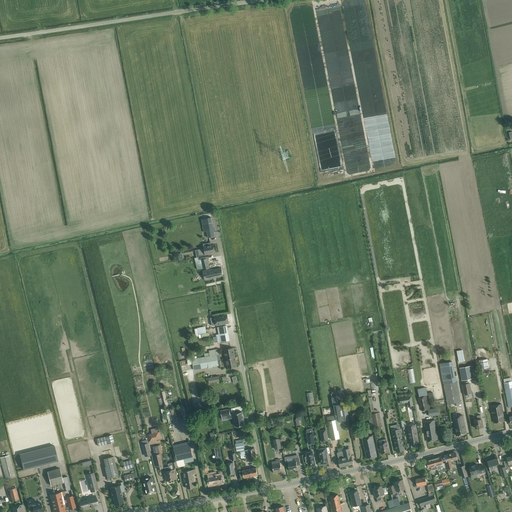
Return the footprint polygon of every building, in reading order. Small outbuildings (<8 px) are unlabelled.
[(214,236),(212,222),(211,217),(201,219),(204,232),(207,232),(208,237),(214,236)] [(205,248),(197,250),(199,256),(200,255),(201,259),(208,257),(207,253),(214,252),(213,244),(204,246),(205,248)] [(198,257),(195,258),(195,261),(197,269),(203,268),(203,269),(210,268),(207,258),(201,260),(199,260),(198,257)] [(205,280),(218,277),(223,276),(221,268),(210,270),(210,269),(203,271),(205,280)] [(227,314),(210,317),(212,325),(228,321),(227,314)] [(217,327),(219,334),(228,332),(227,325),(224,326),(217,327)] [(219,334),(216,335),(218,343),(229,340),(228,332),(219,334)] [(484,340),(476,342),(482,376),(490,374),(484,340)] [(224,349),(226,359),(235,357),(233,348),(224,349)] [(216,354),(210,356),(192,359),(194,370),(220,365),(219,360),(217,360),(217,358),(216,354)] [(235,357),(226,359),(228,368),(237,366),(235,357)] [(440,364),(444,384),(456,382),(452,361),(440,364)] [(459,368),(462,381),(473,378),(471,366),(459,368)] [(413,368),(407,369),(410,383),(416,382),(413,368)] [(456,382),(444,384),(448,405),(461,402),(457,381),(456,382)] [(470,383),(462,385),(464,395),(472,393),(470,383)] [(419,396),(427,394),(426,387),(418,389),(419,396)] [(495,394),(490,395),(491,400),(499,399),(497,387),(494,387),(495,394)] [(167,401),(165,390),(162,390),(165,408),(172,407),(171,400),(167,401)] [(427,395),(419,397),(417,397),(419,404),(420,404),(421,411),(428,409),(429,416),(440,414),(439,406),(436,407),(436,408),(430,409),(427,395)] [(372,398),(369,398),(374,428),(382,427),(380,412),(378,413),(377,409),(375,410),(372,398)] [(333,405),(335,416),(337,422),(349,419),(346,403),(333,405)] [(504,421),(504,416),(502,404),(491,406),(494,423),(504,421)] [(221,410),(220,410),(222,417),(228,416),(228,419),(234,417),(236,426),(245,424),(244,424),(242,413),(242,412),(233,413),(233,414),(230,414),(229,409),(221,411),(221,410)] [(453,417),(455,430),(456,435),(466,433),(463,420),(463,415),(453,417)] [(483,427),(481,415),(477,416),(476,415),(473,415),(472,416),(473,420),(474,421),(476,428),(483,427)] [(324,418),(326,430),(328,440),(332,439),(332,440),(340,438),(339,432),(337,422),(335,416),(324,418)] [(437,440),(436,435),(434,420),(425,422),(426,427),(427,427),(427,430),(425,431),(427,441),(437,440)] [(419,443),(418,438),(415,424),(407,426),(410,444),(419,443)] [(403,435),(402,430),(401,428),(391,431),(396,452),(405,450),(401,436),(403,435)] [(114,442),(112,435),(106,437),(107,444),(114,442)] [(377,456),(376,451),(372,435),(362,438),(367,458),(377,456)] [(106,436),(96,439),(98,446),(107,444),(106,437),(106,436)] [(389,452),(388,447),(386,439),(382,440),(383,443),(379,444),(381,453),(389,452)] [(246,458),(244,450),(243,442),(235,444),(237,453),(238,453),(238,455),(240,454),(241,459),(246,458)] [(142,445),(145,456),(151,455),(148,444),(142,445)] [(20,454),(24,469),(58,460),(54,445),(20,454)] [(178,465),(184,463),(194,461),(191,445),(174,448),(178,465)] [(156,455),(154,455),(156,461),(157,466),(158,470),(163,469),(162,464),(161,458),(163,458),(162,453),(160,454),(158,448),(155,449),(156,455)] [(254,448),(244,450),(246,458),(246,461),(256,459),(254,448)] [(325,448),(319,449),(320,454),(319,454),(320,458),(321,464),(323,463),(323,464),(326,463),(328,462),(325,448)] [(344,451),(342,452),(344,452),(345,459),(346,461),(347,465),(353,464),(352,459),(350,451),(349,448),(343,450),(344,451)] [(315,465),(313,451),(312,450),(306,451),(307,456),(306,457),(306,462),(308,462),(309,466),(310,466),(310,467),(314,466),(314,465),(315,465)] [(338,452),(337,453),(338,457),(339,462),(340,467),(347,465),(346,461),(345,459),(344,452),(342,452),(338,452)] [(457,460),(457,457),(455,452),(445,455),(448,469),(453,468),(451,461),(457,460)] [(10,455),(0,458),(6,479),(15,477),(10,455)] [(105,466),(104,467),(107,478),(118,476),(114,456),(103,459),(105,466)] [(300,465),(300,460),(299,456),(292,458),(292,461),(288,462),(289,470),(297,468),(297,466),(300,465)] [(441,456),(434,458),(437,469),(438,469),(442,468),(441,464),(443,463),(441,456)] [(432,470),(437,469),(434,458),(426,460),(428,467),(431,467),(432,470)] [(491,472),(498,464),(499,463),(498,458),(487,461),(491,472)] [(277,463),(272,464),(274,472),(282,470),(279,459),(276,460),(276,461),(277,463)] [(132,460),(122,462),(124,469),(134,467),(132,460)] [(235,473),(234,468),(233,462),(226,463),(228,474),(235,473)] [(477,477),(476,473),(480,472),(480,473),(485,472),(485,470),(483,465),(478,466),(477,464),(469,467),(471,474),(470,475),(472,479),(477,477)] [(242,470),(243,473),(244,478),(258,475),(256,467),(251,468),(242,470)] [(51,485),(63,482),(60,468),(47,472),(51,485)] [(175,469),(164,471),(166,480),(177,478),(175,469)] [(183,471),(184,477),(185,482),(186,481),(187,488),(195,487),(193,474),(196,473),(195,469),(183,471)] [(135,472),(123,475),(125,481),(136,478),(135,472)] [(222,482),(221,477),(221,475),(215,476),(214,474),(208,475),(209,484),(222,482)] [(94,477),(88,479),(91,490),(97,489),(94,477)] [(151,477),(143,479),(145,485),(147,494),(151,493),(156,492),(154,486),(153,486),(151,477)] [(425,477),(416,479),(417,486),(426,484),(425,477)] [(394,482),(395,487),(394,487),(393,485),(389,486),(391,494),(396,493),(395,492),(397,491),(398,496),(402,494),(401,490),(405,489),(402,480),(401,480),(401,479),(400,479),(398,479),(397,480),(398,481),(394,482)] [(115,486),(110,487),(113,500),(114,505),(119,504),(123,503),(121,492),(125,491),(123,486),(122,481),(118,482),(118,485),(115,486)] [(384,494),(383,490),(381,485),(373,488),(376,497),(378,501),(382,500),(380,495),(384,494)] [(8,489),(11,501),(19,499),(16,487),(8,489)] [(361,503),(359,495),(358,490),(350,492),(352,500),(351,501),(352,506),(361,503)] [(65,491),(50,494),(54,509),(54,511),(63,511),(65,511),(63,504),(64,504),(64,503),(67,502),(68,503),(74,501),(72,496),(66,497),(67,500),(64,500),(62,496),(65,495),(65,491)] [(436,500),(435,497),(433,492),(429,494),(429,497),(419,500),(421,506),(426,505),(427,508),(430,507),(429,504),(436,501),(436,500)] [(331,501),(329,501),(332,511),(337,511),(342,511),(339,499),(338,495),(330,496),(331,501)] [(82,501),(81,501),(81,504),(82,506),(82,508),(86,507),(91,506),(91,507),(91,506),(92,506),(93,506),(93,507),(93,506),(96,505),(97,505),(96,503),(97,503),(95,496),(88,497),(89,499),(88,499),(86,500),(84,500),(82,500),(82,501)] [(393,499),(394,503),(396,511),(411,511),(409,503),(401,505),(398,498),(393,499)] [(38,511),(43,511),(41,506),(40,502),(35,504),(34,499),(27,500),(29,508),(33,507),(34,511),(35,511),(37,511),(38,511)] [(380,511),(396,511),(394,503),(389,505),(390,508),(380,511)]
